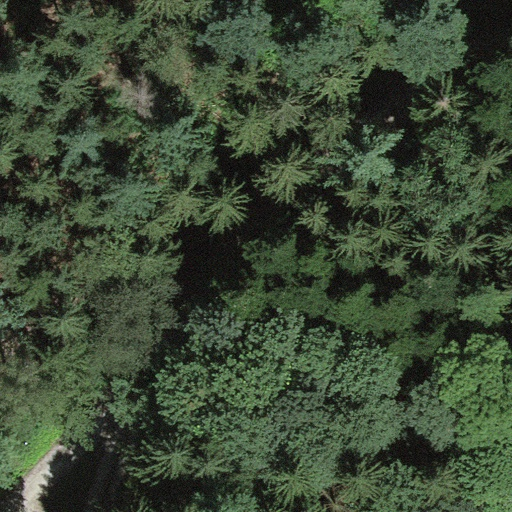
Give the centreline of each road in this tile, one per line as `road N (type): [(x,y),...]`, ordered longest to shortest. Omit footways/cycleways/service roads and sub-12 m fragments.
road 1 (track): [(5,511),(385,109),(430,77),(511,42)]
road 2 (track): [(94,511),(139,370)]
